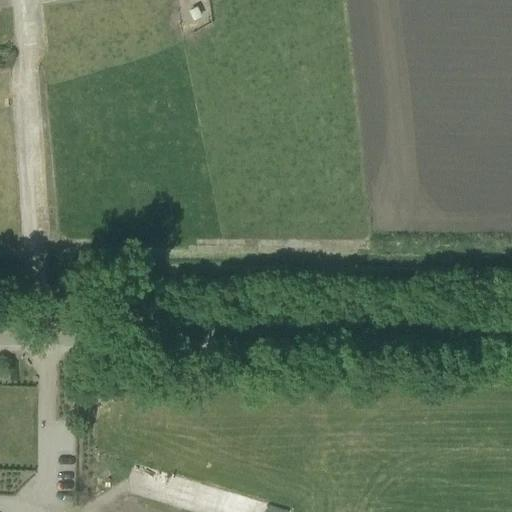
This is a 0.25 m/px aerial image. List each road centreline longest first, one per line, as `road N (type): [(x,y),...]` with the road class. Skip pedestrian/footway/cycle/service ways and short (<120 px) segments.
road 1 (unknown): [(60,338),(36,256),(511,253)]
road 2 (unclassified): [(0,339),(511,335)]
road 3 (unknown): [(36,256),(22,67)]
